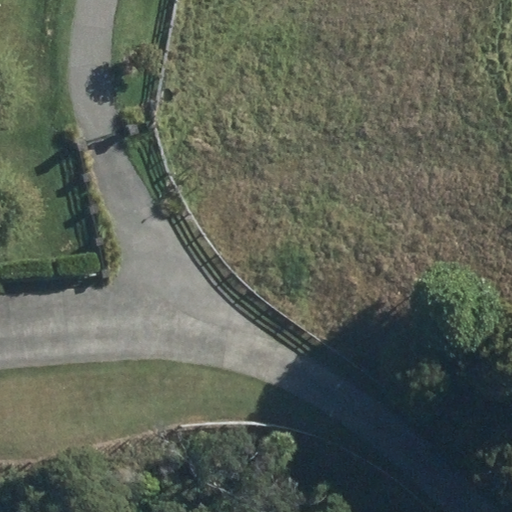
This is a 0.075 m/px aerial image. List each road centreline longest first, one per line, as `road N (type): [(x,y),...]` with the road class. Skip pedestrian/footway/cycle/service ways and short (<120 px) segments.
road 1 (unknown): [(243,328),(138,231),(124,200),(115,152),(129,0)]
road 2 (unknown): [(472,511),(243,328)]
road 3 (unknown): [(243,328),(112,328),(0,344)]
